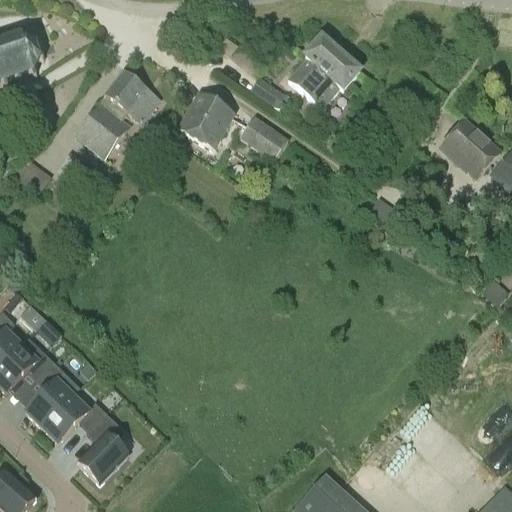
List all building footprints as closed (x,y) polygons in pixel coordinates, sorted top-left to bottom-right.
[(38,46),(36,44),(32,47),(21,41),(21,36),(18,35),(17,41),(6,45),(2,42),(2,41),(3,45),(0,46),(0,89),(2,89),(4,93),(7,93),(6,87),(16,84),(18,89),(21,88),(20,83),(30,79),(33,83),(36,81),(33,77),(38,65),(43,65),(43,62),(39,62),(35,49),(38,46)] [(304,65),(287,86),(320,115),(338,95),(342,98),(360,77),(320,43),(302,63),(304,65)] [(73,63),(83,75),(95,64),(85,53),(73,63)] [(106,102),(99,111),(72,142),(105,168),(131,134),(120,126),(126,118),(141,129),(159,105),(122,77),(104,101),(106,102)] [(213,156),(234,119),(198,98),(176,135),(213,156)] [(294,106),(283,99),(274,112),(284,119),(294,106)] [(272,167),(288,145),(254,120),(238,143),(272,167)] [(476,183),(500,157),(465,125),(440,152),(476,183)] [(511,152),(487,179),(509,199),(511,195),(511,152)] [(56,177),(63,181),(56,191),(64,197),(72,188),(99,207),(113,187),(69,157),(56,177)] [(38,200),(51,182),(30,167),(17,185),(38,200)] [(0,372),(24,349),(9,334),(14,328),(3,317),(0,319),(0,372)] [(24,349),(0,372),(0,392),(6,399),(28,377),(38,386),(55,368),(29,343),(24,349)] [(48,396),(26,418),(41,434),(75,399),(80,394),(55,368),(38,386),(48,396)] [(75,399),(41,434),(57,449),(79,427),(89,436),(106,419),(96,409),(91,415),(75,399)] [(98,448),(78,468),(99,489),(128,459),(113,444),(122,434),(106,419),(89,436),(88,438),(98,448)] [(0,510),(2,511),(28,511),(37,503),(5,475),(0,481),(0,510)] [(364,511),(326,476),(292,509),(294,511),(364,511)] [(511,511),(511,497),(504,490),(484,511),(511,511)]
